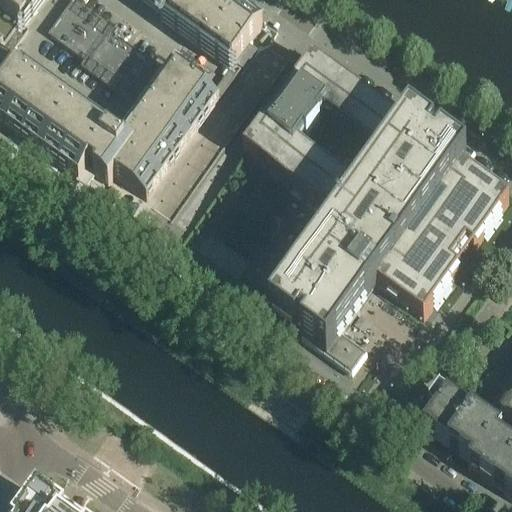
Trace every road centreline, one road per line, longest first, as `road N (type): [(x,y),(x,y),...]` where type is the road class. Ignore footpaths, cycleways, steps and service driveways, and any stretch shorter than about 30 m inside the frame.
road 1 (residential): [(489,511),(0,163)]
road 2 (residential): [(298,19),(511,170)]
